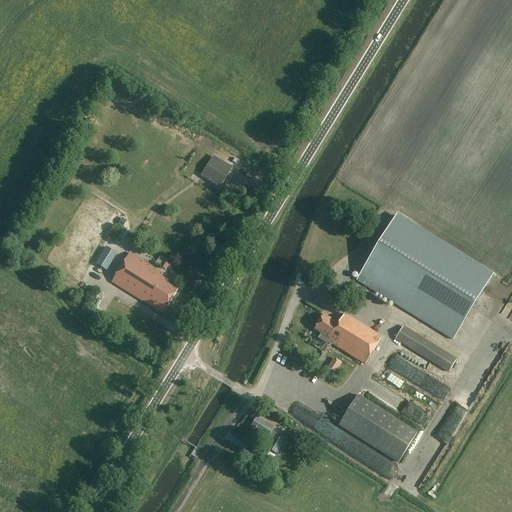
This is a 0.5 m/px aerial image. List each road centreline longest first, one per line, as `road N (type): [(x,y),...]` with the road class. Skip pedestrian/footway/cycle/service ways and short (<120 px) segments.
road 1 (tertiary): [(185,354),(403,0)]
road 2 (unclassified): [(251,396),(297,299),(345,278),(365,244)]
road 3 (tertiary): [(88,511),(185,354)]
road 4 (unclassified): [(175,511),(251,396)]
